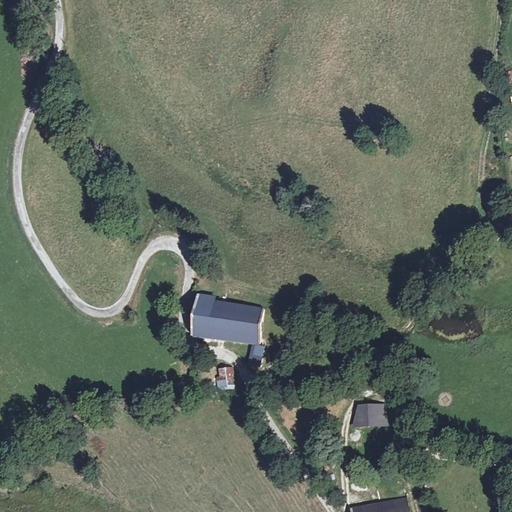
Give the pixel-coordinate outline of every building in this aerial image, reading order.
[(263,344),(267,310),(218,302),(218,298),(201,296),(196,337),(263,344)] [(261,368),(266,348),(256,347),(251,354),(249,365),(261,368)] [(236,389),(233,369),(221,370),(222,379),(219,379),(221,391),(236,389)] [(387,424),(385,406),(361,407),(356,426),(376,427),(387,424)] [(410,511),(406,499),(352,510),(352,511),(410,511)]
